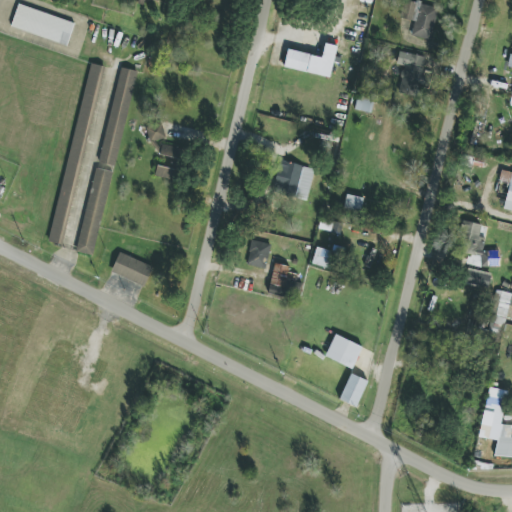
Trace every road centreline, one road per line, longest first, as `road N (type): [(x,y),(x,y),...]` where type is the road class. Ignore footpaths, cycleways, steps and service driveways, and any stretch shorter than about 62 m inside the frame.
road 1 (residential): [(482,0),(377,439)]
road 2 (residential): [(186,342),(271,0)]
road 3 (residential): [(472,485),(186,342)]
road 4 (residential): [(0,245),(186,342)]
